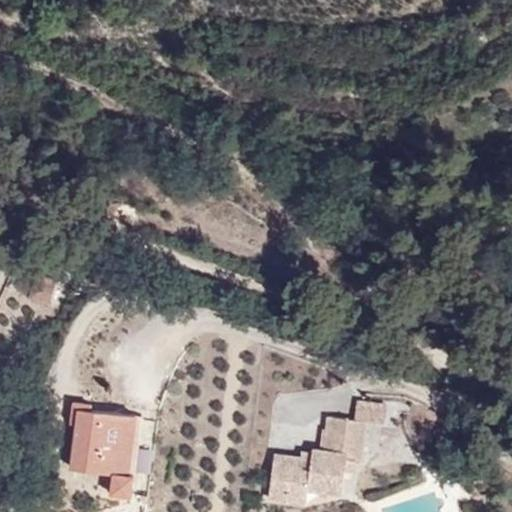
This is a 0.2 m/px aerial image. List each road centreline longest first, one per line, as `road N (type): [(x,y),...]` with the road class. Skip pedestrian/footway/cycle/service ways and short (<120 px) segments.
road 1 (unclassified): [(511,380),(0,197)]
road 2 (track): [(511,236),(336,258),(278,297)]
